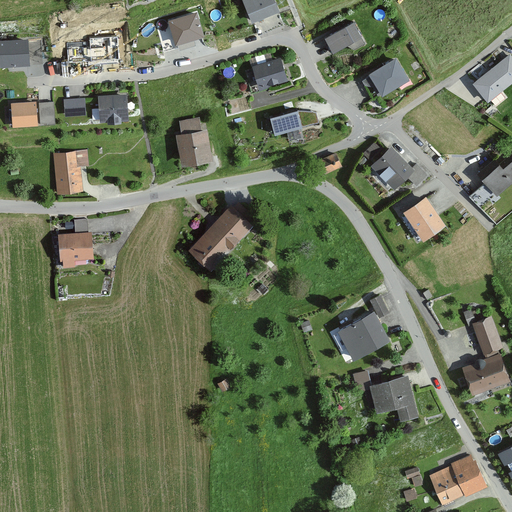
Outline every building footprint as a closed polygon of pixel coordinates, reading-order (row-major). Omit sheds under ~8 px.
[(248,0),(246,1),(255,24),(283,12),(278,0),(248,0)] [(196,15),(169,23),(176,47),(203,39),(196,15)] [(327,39),(335,54),(363,39),(356,24),(327,39)] [(90,42),(67,43),(69,62),(119,59),(117,37),(89,39),(90,42)] [(0,41),(0,62),(0,69),(30,67),(28,39),(0,41)] [(474,84),(490,104),(511,86),(511,57),(511,55),(474,84)] [(254,68),(262,89),(289,80),(281,58),(254,68)] [(370,75),(383,97),(410,81),(398,59),(370,75)] [(99,97),(100,121),(128,119),(126,94),(99,97)] [(56,120),(55,97),(39,98),(40,120),(56,120)] [(65,116),(86,115),(85,98),(64,100),(65,116)] [(12,127),(38,125),(36,102),(11,104),(12,127)] [(319,124),(316,114),(300,111),(273,119),(278,136),(304,128),(319,124)] [(178,136),(185,168),(215,161),(208,131),(204,132),(201,119),(180,123),(182,135),(178,136)] [(372,167),(397,190),(416,171),(391,148),(388,152),(377,142),(364,156),(373,166),(372,167)] [(87,152),(55,155),(58,195),(83,193),(81,169),(89,168),(87,152)] [(324,176),(342,168),(337,155),(319,162),(324,176)] [(495,193),(499,198),(511,185),(511,163),(504,170),(500,166),(483,181),(486,184),(470,198),(479,207),(495,193)] [(404,214),(426,242),(448,226),(426,197),(404,214)] [(190,250),(212,270),(253,226),(231,205),(190,250)] [(93,234),(60,237),(61,263),(65,263),(65,269),(76,268),(75,262),(95,261),(93,234)] [(371,300),(380,318),(389,314),(380,296),(371,300)] [(337,332),(353,362),(390,342),(374,312),(337,332)] [(492,317),(473,324),(484,356),(503,349),(492,317)] [(463,367),(474,395),(511,382),(501,354),(463,367)] [(410,375),(371,387),(379,414),(397,409),(401,423),(422,416),(410,375)] [(511,446),(499,454),(511,474),(511,446)] [(430,477),(443,504),(465,494),(466,496),(488,486),(473,454),(451,465),(452,467),(430,477)] [(407,480),(412,479),(415,487),(422,485),(417,469),(405,473),(407,480)] [(404,494),(406,502),(416,499),(414,491),(404,494)]
